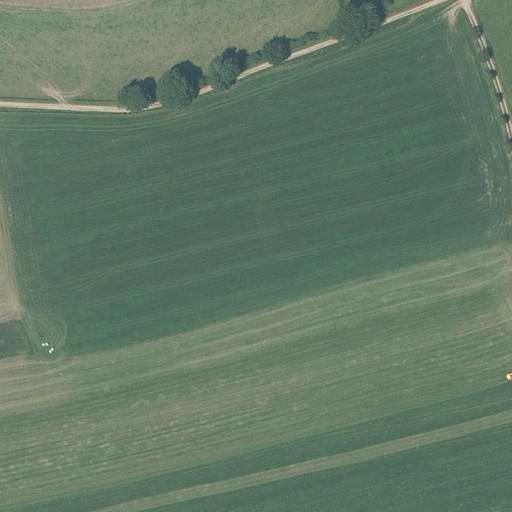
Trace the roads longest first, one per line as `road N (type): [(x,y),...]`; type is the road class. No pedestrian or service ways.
road 1 (track): [(441,0),(149,106),(0,104)]
road 2 (track): [(511,143),(463,0)]
